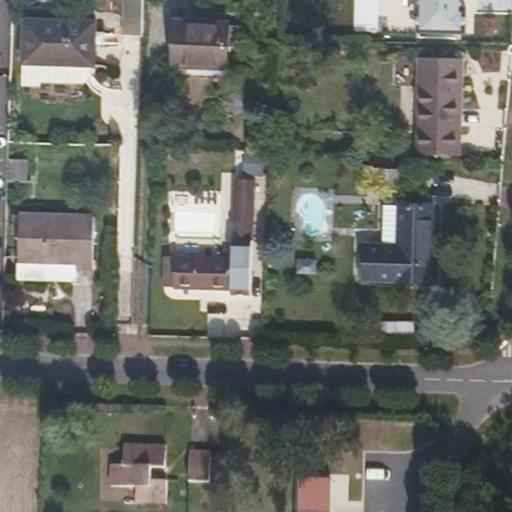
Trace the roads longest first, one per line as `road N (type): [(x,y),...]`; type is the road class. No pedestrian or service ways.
road 1 (residential): [(0,367),(511,377)]
road 2 (unknown): [(115,369),(145,0)]
